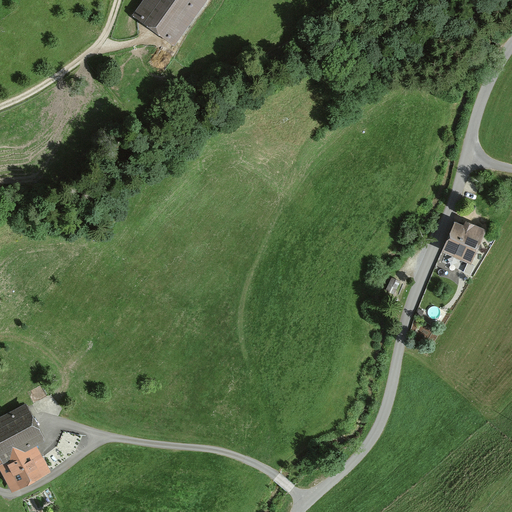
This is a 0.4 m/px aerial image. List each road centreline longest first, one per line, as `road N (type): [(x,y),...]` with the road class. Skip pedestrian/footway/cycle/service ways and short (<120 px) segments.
road 1 (unclassified): [(511,44),(482,97),(452,205),(406,318),(381,421),(349,465),(298,511)]
road 2 (track): [(93,438),(242,459),(308,501)]
road 3 (track): [(119,0),(100,41),(79,61),(0,109)]
